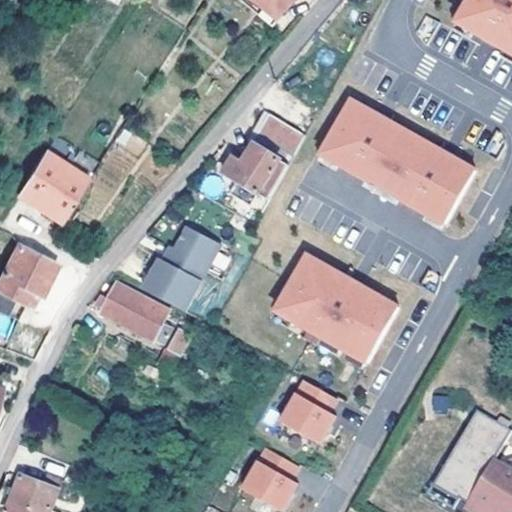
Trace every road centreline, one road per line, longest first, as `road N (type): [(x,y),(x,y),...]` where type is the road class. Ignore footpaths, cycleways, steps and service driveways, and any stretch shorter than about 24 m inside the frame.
road 1 (residential): [(330,0),(76,307),(0,472)]
road 2 (residential): [(511,182),(326,511)]
road 3 (residential): [(402,0),(394,33),(400,49),(511,118)]
road 4 (unknown): [(463,268),(316,191)]
